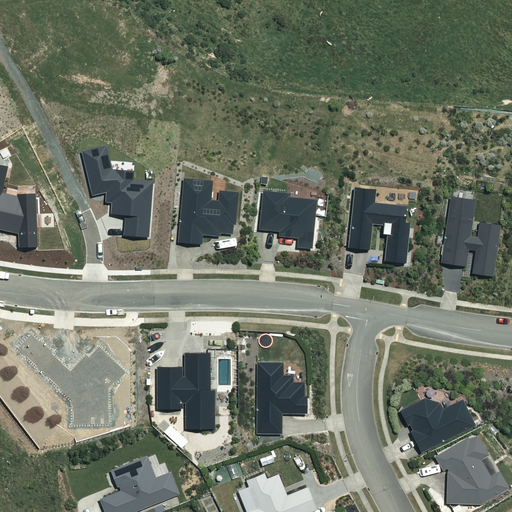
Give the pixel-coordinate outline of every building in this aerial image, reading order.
[(214,186),(185,183),(178,244),(202,247),(203,235),(235,238),(239,197),(224,195),(222,205),(212,204),(214,186)] [(377,194),(357,191),(350,247),(369,250),(373,226),(386,228),(382,260),(407,264),(414,211),(375,206),(377,194)] [(290,198),(264,195),(260,232),(281,235),(280,239),(298,241),(297,249),(313,250),(318,204),(290,201),(290,198)] [(477,204),(452,200),(441,263),(466,268),(468,251),(476,252),(472,274),(492,278),(501,228),(481,225),(479,239),(471,238),(477,204)] [(186,426),(214,426),(214,388),(210,388),(210,350),(185,350),(185,374),(183,374),(183,364),(157,365),(157,406),(182,406),(182,401),(186,401),(186,426)] [(282,363),(256,363),(257,433),(281,433),(281,411),(306,411),(305,382),(292,382),(292,376),(282,376),(282,363)] [(432,399),(422,398),(400,409),(419,448),(473,422),(461,399),(442,408),(432,399)] [(496,472),(476,433),(433,455),(440,467),(446,469),(444,499),(450,511),(465,511),(475,508),(475,503),(506,487),(498,471),(496,472)] [(100,496),(106,511),(128,511),(179,493),(170,470),(156,475),(148,453),(110,467),(117,485),(119,484),(121,488),(100,496)] [(289,496),(279,475),(268,479),(266,475),(248,483),(252,491),(235,498),(240,511),(319,511),(308,488),(289,496)]
